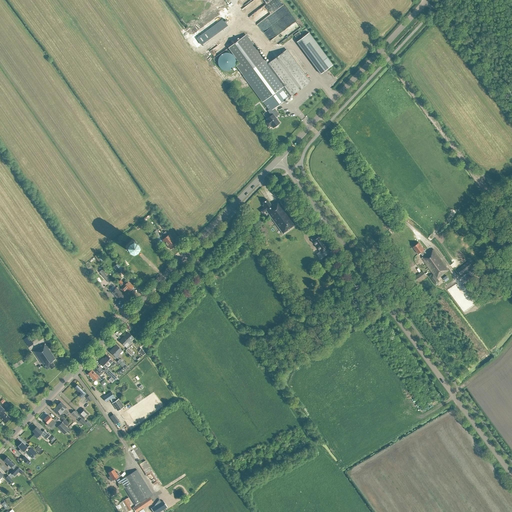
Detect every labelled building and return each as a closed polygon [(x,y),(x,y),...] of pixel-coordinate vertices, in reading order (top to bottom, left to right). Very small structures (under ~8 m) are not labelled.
[(223,19),(196,38),(201,45),(228,26),(223,19)] [(297,20),(271,39),(276,46),(302,27),(297,20)] [(266,64),(263,60),(264,59),(246,34),(228,48),(239,63),(237,65),(269,109),(267,110),(271,115),(266,119),(267,120),(265,123),(267,127),(270,124),(273,128),(275,126),(275,127),(278,125),(277,124),(279,123),(275,117),(278,114),(274,108),(290,96),(310,81),(287,49),(266,64)] [(226,71),(227,71),(228,71),(229,70),(230,70),(231,69),(232,69),(233,68),(234,67),(234,66),(235,65),(235,64),(235,63),(236,62),(236,61),(235,60),(235,59),(235,58),(234,57),(234,56),(233,56),(233,55),(232,54),(231,54),(230,53),(229,53),(228,53),(227,53),(226,53),(225,53),(224,53),(223,53),(222,54),(221,54),(221,55),(220,55),(219,56),(219,57),(218,58),(218,59),(218,60),(217,61),(217,62),(218,63),(218,64),(218,65),(218,66),(219,67),(220,67),(220,68),(221,69),(222,69),(222,70),(223,70),(224,70),(225,71),(226,71)] [(327,57),(314,66),(320,74),(332,65),(327,57)] [(257,108),(253,103),(248,107),(251,112),(257,108)] [(271,206),(267,199),(262,203),(264,205),(262,206),(264,207),(260,210),(262,213),(266,210),(282,234),(295,225),(278,201),(271,206)] [(162,234),(174,246),(177,243),(169,234),(168,235),(165,231),(162,234)] [(320,259),(330,252),(328,249),(328,248),(318,233),(310,239),(319,251),(316,254),(320,259)] [(170,249),(174,246),(162,234),(160,236),(163,239),(162,240),(170,249)] [(132,254),(135,253),(139,249),(140,246),(139,244),(135,240),(132,239),(126,244),(125,247),(127,249),(130,253),(132,254)] [(427,254),(424,250),(419,243),(413,247),(419,254),(420,253),(423,257),(422,258),(433,274),(430,276),(436,284),(440,282),(437,279),(449,270),(433,249),(427,254)] [(467,262),(457,269),(461,275),(471,268),(472,267),(468,261),(467,262)] [(127,274),(118,263),(114,266),(119,273),(121,272),(124,276),(127,274)] [(113,280),(104,269),(100,272),(107,281),(109,283),(113,280)] [(420,281),(427,276),(423,271),(416,276),(420,281)] [(125,280),(123,282),(120,279),(117,282),(120,285),(121,284),(123,286),(120,289),(124,292),(126,289),(129,292),(134,287),(128,281),(127,280),(125,280)] [(113,285),(109,289),(112,292),(111,292),(114,295),(117,298),(118,297),(121,300),(125,296),(116,288),(113,285)] [(472,286),(468,289),(475,299),(479,296),(472,286)] [(127,348),(133,342),(131,340),(133,338),(128,333),(120,341),(127,348)] [(55,366),(52,362),(55,359),(45,344),(33,352),(41,363),(42,363),(46,370),(50,367),(51,369),(55,366)] [(117,358),(119,356),(118,355),(122,351),(116,345),(110,351),(117,358)] [(107,356),(103,360),(102,359),(99,362),(106,369),(108,367),(109,367),(112,365),(113,365),(114,364),(114,362),(107,356)] [(103,379),(105,376),(104,375),(102,373),(104,371),(97,365),(93,369),(103,379)] [(101,379),(99,376),(92,370),(88,374),(95,381),(97,378),(99,381),(101,379)] [(114,374),(109,370),(107,373),(111,377),(108,380),(111,383),(114,380),(117,377),(114,374)] [(82,398),(86,394),(83,390),(77,385),(74,388),(80,393),(78,395),(82,398)] [(112,403),(116,400),(114,396),(111,392),(103,397),(106,402),(110,399),(112,403)] [(117,411),(124,406),(118,398),(116,400),(112,403),(117,411)] [(57,405),(67,414),(69,412),(65,409),(66,407),(61,402),(57,405)] [(0,405),(0,418),(4,423),(7,420),(8,420),(9,419),(10,418),(4,412),(5,411),(0,405)] [(66,415),(67,414),(57,405),(53,410),(59,415),(60,414),(62,415),(64,413),(66,415)] [(84,419),(89,414),(83,408),(78,413),(84,419)] [(79,420),(81,418),(79,416),(74,411),(71,413),(76,418),(79,420)] [(117,424),(120,421),(115,413),(111,416),(117,424)] [(48,415),(44,420),(47,423),(46,424),(50,427),(53,425),(55,422),(48,415)] [(64,434),(69,429),(62,422),(57,427),(64,434)] [(42,432),(36,427),(32,431),(35,433),(33,435),(36,438),(40,434),(43,437),(46,439),(50,435),(44,430),(42,432)] [(22,442),(18,446),(20,448),(18,450),(23,455),(26,452),(32,458),(37,453),(29,446),(27,448),(22,442)] [(28,464),(31,461),(25,456),(22,459),(28,464)] [(7,457),(4,460),(9,465),(8,466),(10,468),(11,467),(14,470),(11,473),(8,475),(10,478),(13,475),(14,476),(21,470),(18,467),(15,464),(7,457)] [(148,460),(142,462),(146,471),(151,468),(148,460)] [(114,469),(108,472),(110,475),(113,479),(115,478),(118,483),(121,482),(124,487),(124,488),(135,505),(132,507),(135,511),(137,511),(143,509),(153,502),(149,497),(153,495),(137,470),(120,480),(118,477),(120,475),(118,472),(116,473),(114,469)] [(131,504),(127,498),(120,502),(125,511),(126,511),(131,509),(131,508),(129,505),(131,504)] [(155,506),(151,508),(153,511),(159,511),(161,511),(167,507),(164,503),(163,501),(161,502),(159,499),(154,505),(155,506)]
